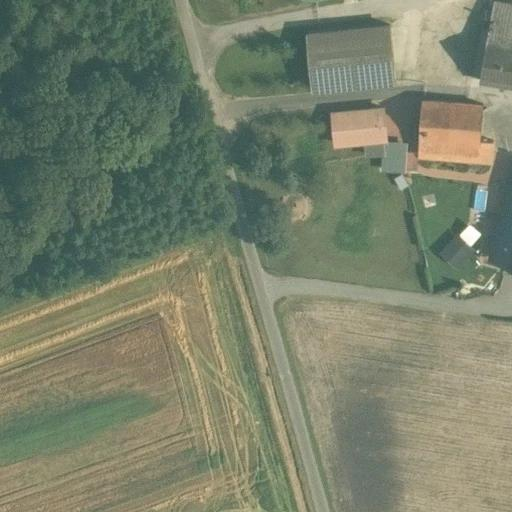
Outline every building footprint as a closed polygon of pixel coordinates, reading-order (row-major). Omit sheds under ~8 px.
[(511,0),(493,0),(481,82),(511,86),(511,0)] [(390,24),(305,32),(310,86),(396,78),(390,24)] [(485,101),(422,97),(418,156),(494,160),(496,138),(483,137),(485,101)] [(382,105),(330,111),(334,146),(386,140),(382,105)] [(511,178),(487,259),(511,267),(511,178)] [(459,261),(488,231),(473,216),(444,247),(459,261)]
